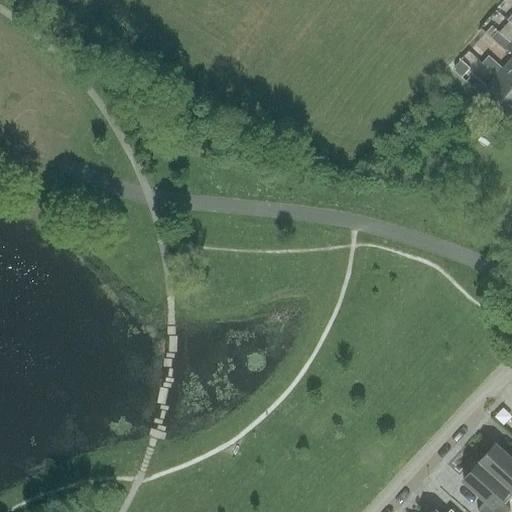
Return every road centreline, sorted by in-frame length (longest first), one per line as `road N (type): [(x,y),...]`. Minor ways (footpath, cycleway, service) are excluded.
road 1 (unclassified): [(511,282),(356,222),(150,199),(37,159)]
road 2 (residential): [(373,511),(479,395),(511,374)]
